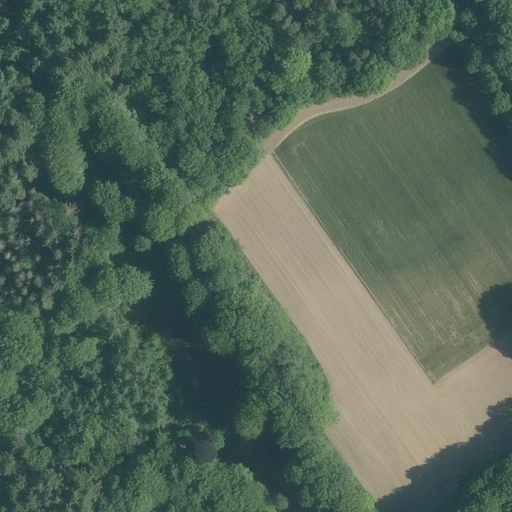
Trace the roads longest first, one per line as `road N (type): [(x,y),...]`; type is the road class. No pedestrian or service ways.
road 1 (track): [(188,261),(250,316),(264,341),(282,432),(338,511)]
road 2 (track): [(130,250),(251,124)]
road 3 (track): [(101,172),(188,261)]
